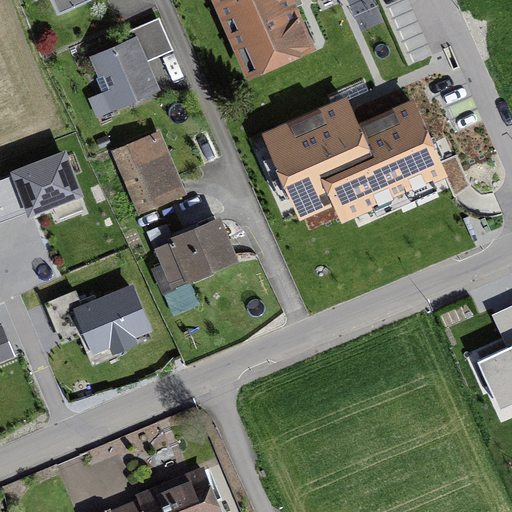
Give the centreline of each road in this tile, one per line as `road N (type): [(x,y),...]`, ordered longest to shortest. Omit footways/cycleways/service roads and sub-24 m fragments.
road 1 (tertiary): [(208,375),(511,249)]
road 2 (tertiary): [(0,456),(208,375)]
road 3 (residential): [(208,375),(267,511)]
